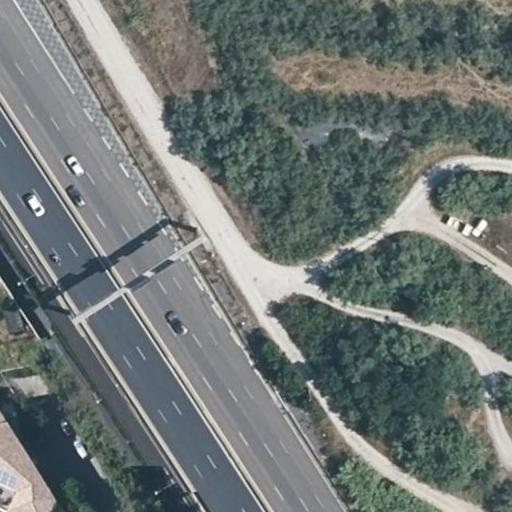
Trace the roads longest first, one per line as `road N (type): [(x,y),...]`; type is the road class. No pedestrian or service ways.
road 1 (trunk): [(320,511),(32,75)]
road 2 (trunk): [(0,146),(242,511)]
road 3 (track): [(262,281),(293,357),(383,473),(458,511)]
road 4 (track): [(307,273),(342,305),(422,322),(511,366)]
road 5 (track): [(409,208),(511,271)]
